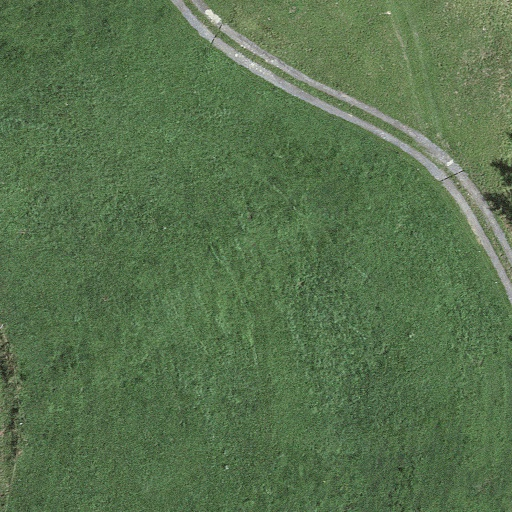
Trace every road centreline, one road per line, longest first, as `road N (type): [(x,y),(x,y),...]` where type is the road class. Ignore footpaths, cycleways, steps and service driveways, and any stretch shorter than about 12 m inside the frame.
road 1 (track): [(184,0),(269,67),(405,134),(463,189),(511,277)]
road 2 (track): [(440,164),(419,42),(399,0)]
